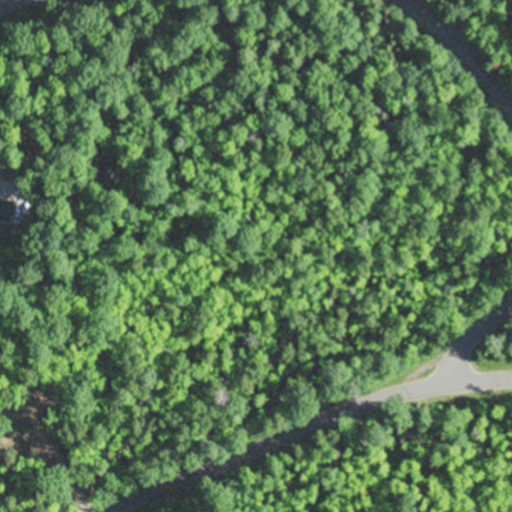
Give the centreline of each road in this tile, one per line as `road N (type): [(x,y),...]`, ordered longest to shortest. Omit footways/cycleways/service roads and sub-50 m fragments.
road 1 (residential): [(103,511),(324,417),(429,360),(511,298)]
road 2 (residential): [(511,92),(427,0)]
